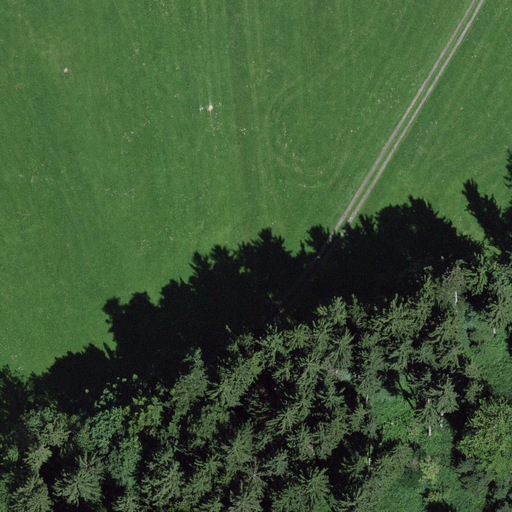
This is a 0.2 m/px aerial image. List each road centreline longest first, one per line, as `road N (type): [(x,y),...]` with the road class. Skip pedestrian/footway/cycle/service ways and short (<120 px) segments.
road 1 (track): [(194,402),(295,314),(346,243),(478,0)]
road 2 (track): [(194,402),(511,279)]
road 3 (unclassified): [(0,494),(52,460),(194,402)]
